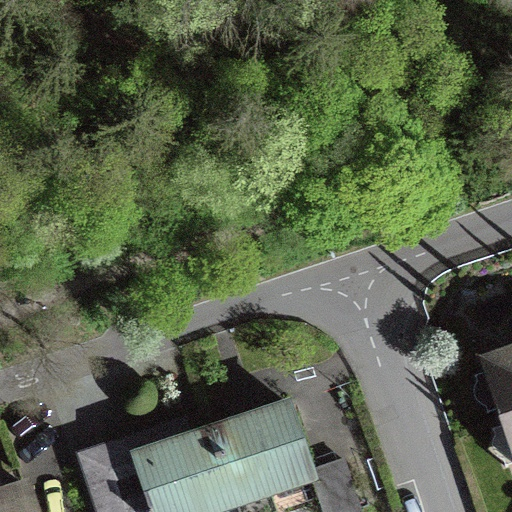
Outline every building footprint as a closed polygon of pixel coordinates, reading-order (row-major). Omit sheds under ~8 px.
[(505,416),(511,413),(511,352),(486,361),(505,416)] [(233,423),(211,430),(238,511),(272,511),(275,511),(269,492),(312,478),(314,477),(312,470),(290,404),(259,414),(257,407),(248,410),(230,416),(233,423)] [(238,511),(211,430),(190,436),(188,430),(177,434),(161,439),(164,446),(135,455),(133,448),(85,464),(100,511),(117,511),(140,504),(142,511),(238,511)] [(314,477),(312,478),(323,511),(356,511),(360,511),(343,459),(332,463),(312,470),(314,477)] [(33,511),(24,485),(0,493),(0,511),(33,511)]
